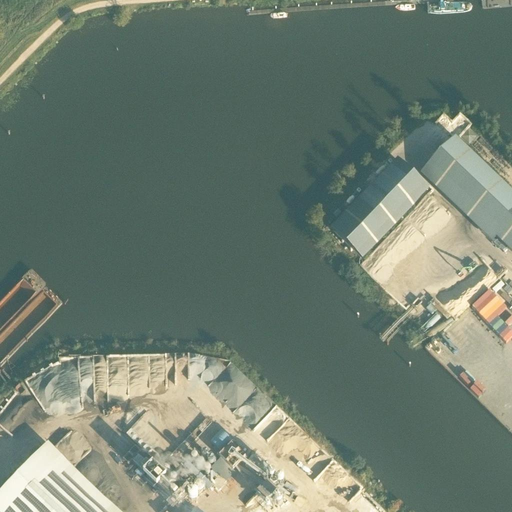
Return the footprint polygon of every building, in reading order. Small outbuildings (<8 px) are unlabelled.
[(511,196),(454,141),(427,170),(497,238),(511,251),(511,196)] [(333,232),(361,260),(428,190),(399,163),(333,232)] [(510,349),(511,347),(511,317),(497,303),(480,320),(510,349)] [(429,348),(443,362),(462,344),(448,330),(429,348)] [(90,392),(83,385),(86,382),(82,379),(80,364),(86,358),(88,360),(93,354),(58,359),(60,379),(55,385),(53,385),(51,376),(49,374),(51,371),(48,368),(39,369),(30,379),(46,394),(48,392),(66,390),(66,396),(60,403),(55,404),(53,406),(60,405),(68,412),(80,410),(87,403),(109,401),(108,389),(90,392)] [(488,397),(494,402),(507,390),(491,373),(482,381),(493,392),(488,397)] [(129,390),(133,397),(138,394),(134,387),(129,390)] [(118,511),(52,448),(0,501),(0,511),(118,511)] [(267,505),(278,493),(268,484),(257,496),(267,505)]
